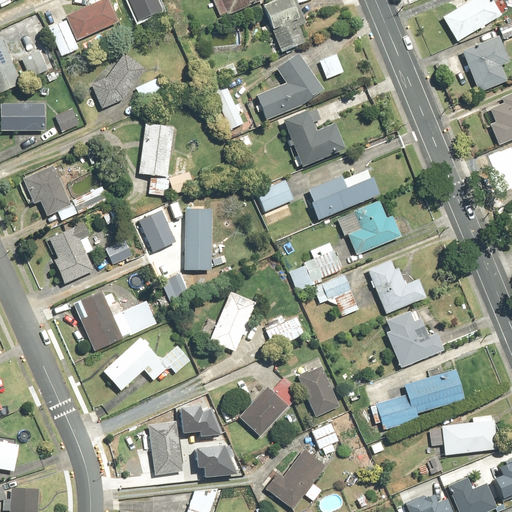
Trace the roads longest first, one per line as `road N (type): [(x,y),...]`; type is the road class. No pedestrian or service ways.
road 1 (tertiary): [(511,326),(378,0)]
road 2 (residential): [(0,271),(81,457),(87,511)]
